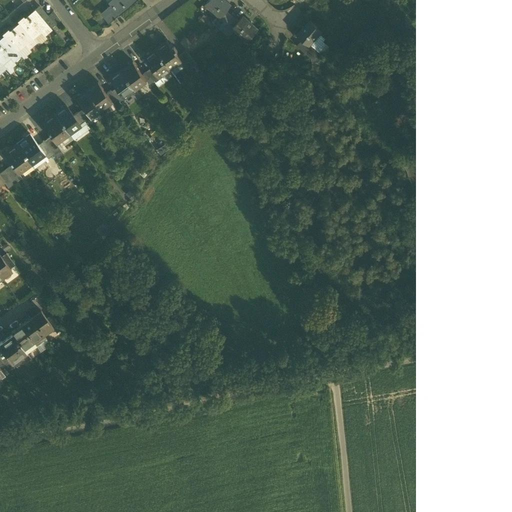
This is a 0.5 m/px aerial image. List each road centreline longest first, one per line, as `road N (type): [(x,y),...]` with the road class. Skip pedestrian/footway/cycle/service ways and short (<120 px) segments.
road 1 (track): [(333,377),(349,511)]
road 2 (residential): [(98,53),(0,126)]
